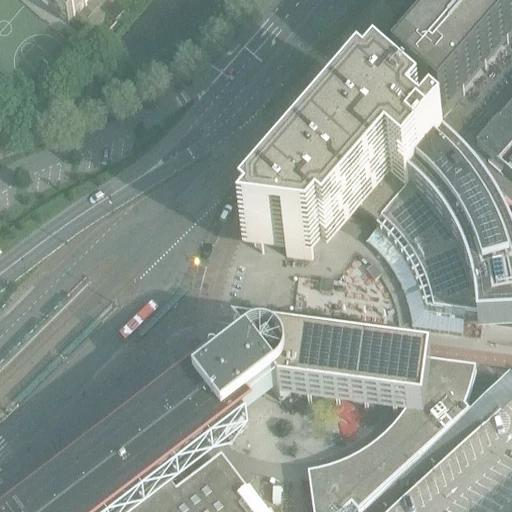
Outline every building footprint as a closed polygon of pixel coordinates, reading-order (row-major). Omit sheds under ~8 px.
[(40,0),(68,25),(90,0),(40,0)] [(511,0),(467,0),(395,83),(441,124),(450,113),(511,42),(511,0)] [(116,21),(123,12),(115,5),(108,13),(116,21)] [(349,119),(276,203),(244,238),(250,243),(243,253),(312,262),(321,250),(327,256),(358,220),(365,224),(371,228),(377,233),(412,192),(445,155),(429,141),(396,113),(372,92),(348,119),(349,119)] [(511,108),(500,123),(498,122),(477,146),(511,177),(511,108)] [(511,215),(462,170),(445,155),(412,192),(377,233),(367,246),(372,250),(378,256),(385,263),(390,271),(400,287),(404,295),(407,304),(410,313),(413,331),(462,338),(464,322),(478,324),(478,336),(511,334),(511,215)] [(322,282),(320,294),(332,295),(333,284),(322,282)] [(181,406),(180,408),(167,418),(44,511),(130,511),(183,472),(199,459),(212,449),(213,450),(214,449),(215,449),(216,449),(217,448),(217,447),(218,446),(218,445),(245,424),(243,422),(276,397),(280,403),(405,419),(424,422),(432,369),(427,368),(234,342),(247,360),(215,385),(213,382),(185,404),(183,404),(182,404),(181,405),(181,406)] [(421,388),(412,387),(409,415),(408,415),(405,419),(398,429),(391,438),(382,446),(373,454),(363,460),(353,466),(342,471),(331,475),(319,478),(312,480),(308,480),(312,511),(511,511),(511,383),(510,381),(470,418),(465,413),(468,405),(471,395),(474,384),(476,375),(432,369),(427,368),(425,375),(423,381),(421,388)] [(204,478),(179,497),(175,493),(149,511),(249,511),(248,510),(255,505),(223,463),(204,478)]
